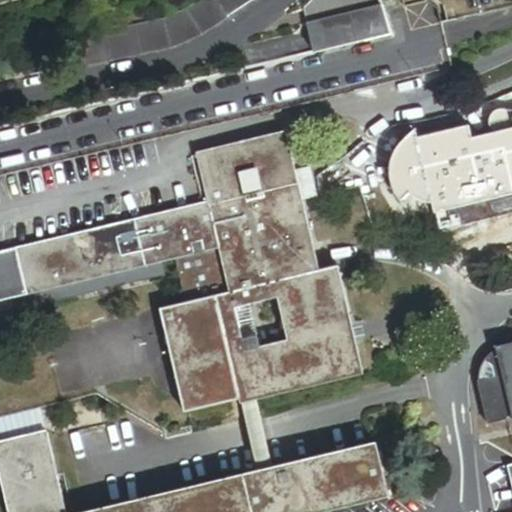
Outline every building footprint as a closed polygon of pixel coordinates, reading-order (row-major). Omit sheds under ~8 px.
[(155,16),(66,36),(73,65),(162,45),(196,31),(253,0),(189,0),(180,5),(155,16)] [(391,36),(383,9),(307,27),(313,53),(341,46),(341,48),(383,39),(391,36)] [(511,112),(508,112),(502,111),(497,112),(493,115),(491,119),(490,125),(491,131),(492,135),(511,130),(511,112)] [(419,140),(417,141),(434,206),(437,216),(511,198),(511,130),(492,135),(474,140),(471,128),(419,140)] [(434,206),(417,141),(419,140),(416,130),(410,137),(400,146),(396,153),(393,160),(391,168),(391,177),(393,188),(401,202),(408,211),(410,210),(404,203),(411,197),(412,198),(415,201),(422,204),(434,206)] [(205,202),(17,247),(28,293),(172,257),(184,305),(159,311),(185,415),(359,372),(334,269),(318,273),(301,202),(294,173),(284,134),(194,156),(205,202)] [(311,169),(294,173),(301,202),(318,198),(311,169)] [(0,299),(28,293),(17,247),(0,251),(0,299)] [(511,346),(500,350),(504,367),(511,399),(511,346)] [(492,427),(511,421),(511,399),(504,367),(489,358),(484,366),(482,372),(481,378),(482,383),(480,384),(492,427)] [(377,443),(92,511),(67,511),(48,431),(0,442),(0,466),(11,511),(331,511),(391,498),(377,443)]
